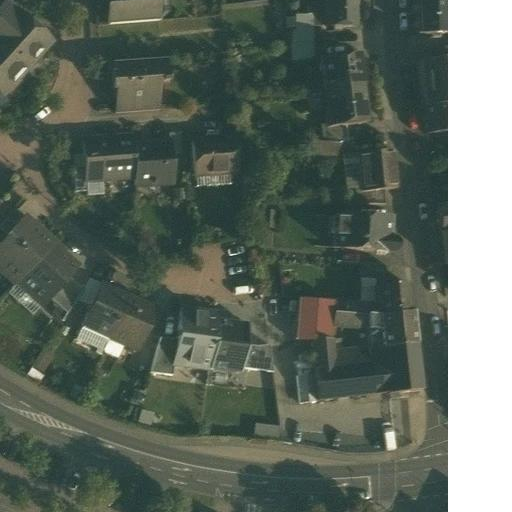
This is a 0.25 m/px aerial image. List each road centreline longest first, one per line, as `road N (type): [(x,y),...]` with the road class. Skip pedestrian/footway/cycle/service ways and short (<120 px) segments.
road 1 (residential): [(393,0),(442,475)]
road 2 (secondary): [(442,475),(386,483),(212,477),(84,438),(0,401)]
road 3 (residential): [(20,142),(31,181),(69,227),(134,267),(210,286)]
road 4 (residential): [(72,0),(77,75),(20,142)]
